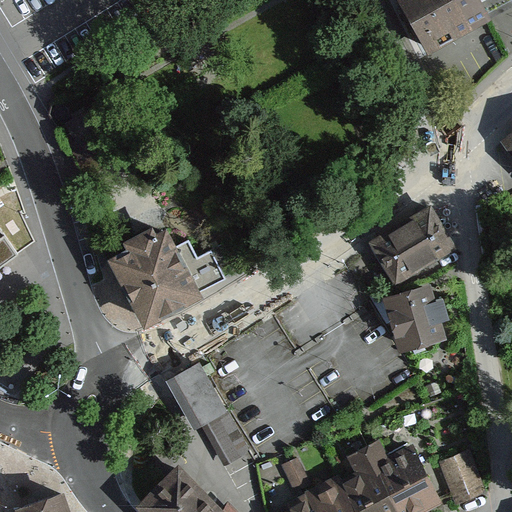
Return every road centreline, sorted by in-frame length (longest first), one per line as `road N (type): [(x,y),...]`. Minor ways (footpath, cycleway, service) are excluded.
road 1 (tertiary): [(112,374),(271,280),(451,150)]
road 2 (residential): [(508,510),(451,150)]
road 3 (residential): [(0,82),(48,190),(87,324),(112,374)]
road 4 (residential): [(451,150),(381,0)]
